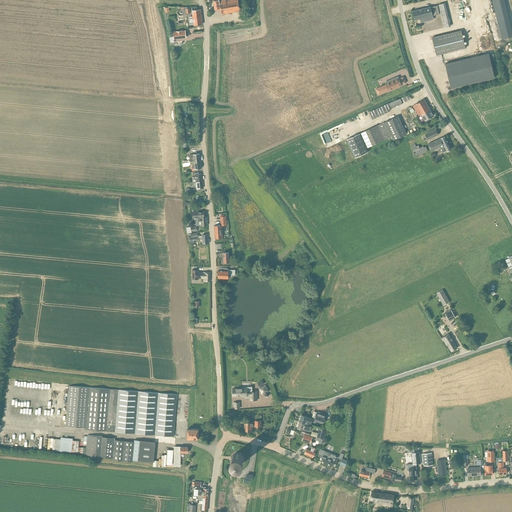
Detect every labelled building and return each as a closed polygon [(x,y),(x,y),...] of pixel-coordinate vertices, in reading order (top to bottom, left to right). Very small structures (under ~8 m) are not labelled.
[(222,14),(227,13),(240,11),(237,0),(224,0),(222,1),(221,0),(212,0),(215,10),(221,9),(222,14)] [(445,3),(438,5),(444,28),(450,27),(445,3)] [(430,7),(417,10),(413,11),(415,20),(420,19),(421,22),(433,19),(432,16),(439,14),(437,5),(430,7)] [(194,25),(197,25),(202,24),(200,9),(193,10),(193,14),(194,25)] [(185,30),(173,32),(174,39),(186,38),(185,30)] [(461,30),(437,36),(432,38),(436,55),(466,48),(461,30)] [(445,64),(451,87),(495,77),(489,53),(445,64)] [(386,84),(375,89),(378,95),(389,90),(389,91),(402,85),(406,83),(403,77),(399,78),(398,76),(385,82),(386,84)] [(398,89),(383,95),(383,96),(381,97),(382,99),(384,99),(399,92),(398,89)] [(400,98),(388,104),(387,103),(369,112),(373,119),(389,112),(388,110),(391,109),(390,108),(402,103),(400,98)] [(424,99),(420,102),(413,106),(419,116),(421,114),(425,121),(434,116),(424,99)] [(385,122),(393,140),(406,134),(398,116),(385,122)] [(366,131),(361,133),(367,147),(372,145),(390,137),(391,137),(384,122),(366,131)] [(428,134),(425,135),(427,140),(438,134),(435,128),(427,132),(428,134)] [(359,134),(347,139),(355,157),(368,152),(359,134)] [(445,136),(440,138),(428,144),(431,151),(442,146),(443,147),(441,148),(444,153),(451,149),(445,136)] [(415,157),(428,151),(426,146),(424,147),(423,146),(419,148),(418,145),(416,146),(415,144),(411,146),(415,157)] [(200,154),(195,154),(190,155),(190,162),(200,161),(200,154)] [(190,162),(188,162),(189,165),(190,165),(190,164),(191,164),(192,164),(192,168),(192,169),(194,169),(194,171),(198,170),(197,169),(201,168),(200,161),(190,162)] [(193,182),(202,181),(202,174),(199,174),(198,172),(194,173),(194,175),(196,175),(197,177),(192,177),(193,182)] [(202,188),(203,188),(202,181),(193,182),(193,187),(197,187),(198,191),(202,190),(202,188)] [(201,226),(207,225),(207,217),(204,217),(204,212),(198,212),(198,211),(192,211),(193,218),(198,217),(198,220),(201,220),(201,226)] [(221,226),(219,226),(214,226),(215,238),(222,238),(221,226)] [(189,234),(189,240),(190,244),(194,243),(194,241),(197,240),(197,239),(199,239),(199,237),(200,237),(200,235),(198,235),(198,233),(189,234)] [(228,268),(218,268),(218,278),(223,278),(228,278),(228,275),(235,275),(235,270),(228,270),(228,268)] [(192,269),(192,279),(198,279),(198,278),(202,278),(204,278),(204,281),(205,281),(207,281),(208,281),(210,281),(210,273),(205,272),(203,272),(202,272),(198,272),(198,270),(192,269)] [(437,293),(444,306),(449,302),(442,290),(437,293)] [(450,310),(450,311),(445,313),(449,321),(455,317),(451,310),(450,310)] [(457,348),(454,344),(449,334),(442,338),(447,345),(452,351),(457,348)] [(265,384),(258,388),(262,395),(264,394),(265,397),(270,395),(268,392),(269,391),(265,384)] [(177,395),(89,388),(68,386),(65,426),(86,428),(86,430),(174,436),(177,395)] [(239,389),(233,389),(233,395),(242,395),(248,395),(250,395),(251,400),(257,400),(257,396),(257,391),(252,391),(247,391),(247,387),(243,387),(243,388),(239,389)] [(317,412),(315,419),(316,420),(322,422),(324,422),(324,420),(326,415),(323,414),(319,412),(317,412)] [(299,417),(298,421),(306,423),(310,425),(311,423),(311,422),(315,423),(316,421),(321,423),(322,422),(316,420),(315,419),(312,418),(308,417),(301,415),(300,418),(299,417)] [(244,422),(244,431),(252,431),(252,427),(261,427),(261,420),(255,420),(255,422),(244,422)] [(298,421),(297,424),(298,425),(297,427),(302,429),(304,429),(309,431),(311,425),(310,425),(306,423),(298,421)] [(318,434),(317,437),(323,439),(325,430),(320,428),(318,434)] [(187,438),(193,438),(198,439),(198,429),(188,429),(187,438)] [(308,448),(307,448),(304,454),(312,457),(315,451),(316,448),(311,446),(313,442),(311,441),(312,437),(304,434),(302,440),(310,443),(309,444),(309,445),(308,448)] [(132,461),(153,462),(155,442),(134,440),(134,442),(114,440),(114,438),(87,435),(85,456),(112,458),(112,460),(132,462),(132,461)] [(174,446),(173,466),(180,466),(180,460),(180,453),(182,453),(187,453),(187,447),(182,447),(180,447),(180,446),(174,446)] [(318,456),(322,458),(321,460),(334,466),(338,457),(341,459),(344,454),(341,452),(339,456),(335,455),(321,449),(319,454),(318,456)] [(412,464),(406,465),(406,468),(409,468),(409,474),(410,479),(417,479),(417,474),(416,467),(415,466),(416,466),(416,464),(421,463),(420,452),(411,452),(412,464)] [(231,460),(231,461),(231,462),(232,463),(233,464),(233,465),(234,465),(235,466),(237,466),(238,466),(239,466),(240,465),(241,465),(242,464),(242,463),(243,462),(243,461),(244,460),(244,459),(244,458),(243,457),(243,456),(242,455),(241,454),(240,454),(239,453),(238,453),(237,453),(236,453),(235,453),(234,454),(233,455),(232,455),(231,456),(231,457),(231,460)] [(432,453),(423,454),(424,466),(433,465),(432,453)] [(163,467),(166,467),(166,455),(164,455),(161,455),(161,459),(159,459),(158,461),(153,461),(153,467),(163,467)] [(502,457),(496,457),(496,463),(497,463),(498,468),(497,468),(497,472),(499,472),(499,474),(503,474),(503,475),(506,474),(506,473),(507,473),(506,468),(506,467),(504,467),(503,462),(503,461),(502,457)] [(446,473),(446,468),(445,459),(437,460),(438,474),(446,473)] [(490,464),(483,464),(484,465),(484,469),(485,469),(485,470),(485,475),(493,474),(492,469),(492,468),(492,464),(490,464)] [(361,470),(360,475),(369,477),(370,473),(374,474),(375,469),(366,467),(365,470),(365,471),(361,470)] [(481,475),(480,470),(480,467),(467,468),(468,476),(481,475)] [(391,472),(384,470),(382,476),(390,479),(390,477),(393,478),(394,474),(391,473),(391,472)] [(198,495),(198,496),(208,497),(209,489),(205,489),(206,487),(202,487),(201,489),(199,489),(198,495)] [(372,491),(371,496),(370,500),(373,500),(372,504),(375,504),(375,503),(393,505),(394,495),(372,491)] [(198,496),(198,500),(203,501),(203,503),(203,504),(202,507),(202,510),(207,510),(208,503),(208,497),(198,496)] [(189,509),(189,511),(195,511),(196,505),(193,505),(193,503),(187,503),(186,509),(189,509)]
